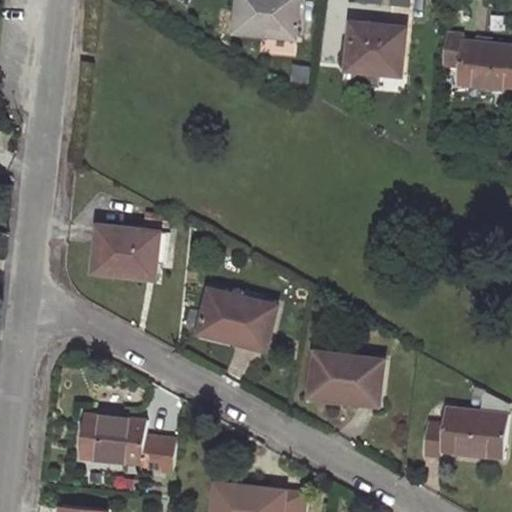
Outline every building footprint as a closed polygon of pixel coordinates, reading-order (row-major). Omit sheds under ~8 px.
[(300,0),(239,0),(235,32),(296,39),(300,0)] [(406,33),(354,27),(349,68),(381,72),(381,76),(401,78),(406,33)] [(511,92),(511,50),(469,46),(469,39),(449,36),(445,68),(466,71),(463,87),(511,92)] [(310,68),(293,65),(291,82),(307,84),(310,68)] [(159,228),(99,222),(94,264),(134,268),(134,271),(153,273),(159,228)] [(275,302),(209,288),(199,333),(265,348),(275,302)] [(382,365),(316,356),(310,399),(377,407),(382,365)] [(504,461),(509,419),(448,411),(446,427),(429,425),(426,458),(443,460),(443,454),(504,461)] [(152,421),(88,414),(83,456),(147,464),(146,469),(177,474),(181,442),(150,438),(152,421)] [(277,511),(281,489),(213,482),(209,511),(277,511)] [(281,489),(277,511),(299,511),(301,492),(281,489)]
